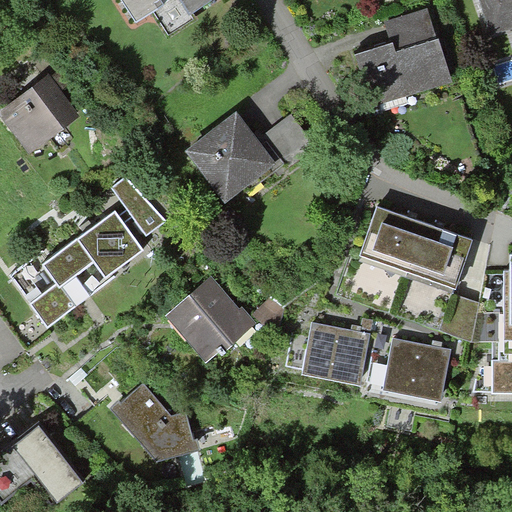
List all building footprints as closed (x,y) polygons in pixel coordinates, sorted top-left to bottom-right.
[(168,27),(204,0),(129,0),(120,7),(134,27),(156,11),(168,27)] [(511,0),(483,0),(494,36),(511,30),(511,0)] [(361,115),(452,83),(428,13),(384,28),(393,53),(345,70),(361,115)] [(0,118),(28,157),(80,120),(65,100),(51,81),(0,118)] [(287,157),(310,140),(289,113),(266,130),(287,157)] [(226,202),(276,163),(257,140),(237,114),(188,153),(226,202)] [(120,212),(143,241),(168,221),(135,180),(121,191),(130,203),(120,212)] [(454,289),(469,237),(442,229),(413,221),(375,210),(357,271),(341,267),(333,295),(471,335),(473,325),(482,297),(454,289)] [(87,298),(146,249),(115,212),(90,228),(15,276),(0,255),(0,311),(27,349),(87,298)] [(471,271),(488,274),(493,241),(476,238),(471,271)] [(488,391),(511,391),(511,254),(506,255),(506,270),(499,271),(499,361),(488,361),(488,391)] [(206,364),(252,325),(212,279),(166,318),(206,364)] [(302,378),(358,387),(367,332),(357,331),(311,323),(302,378)] [(383,390),(440,402),(451,349),(438,346),(394,337),(383,390)] [(155,464),(191,449),(185,414),(168,418),(142,384),(122,402),(112,411),(155,464)] [(56,495),(80,475),(39,425),(14,445),(17,448),(7,456),(0,461),(0,497),(34,469),(56,495)]
